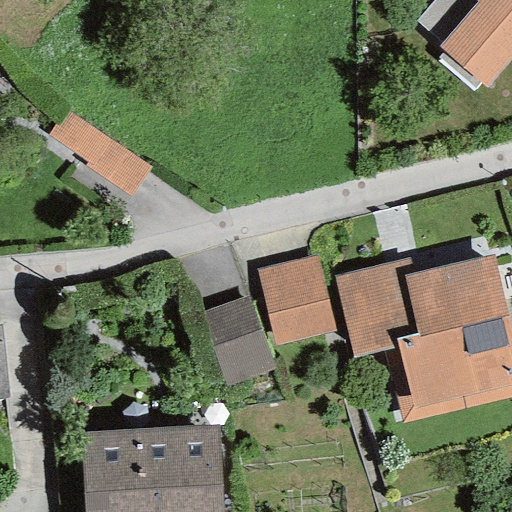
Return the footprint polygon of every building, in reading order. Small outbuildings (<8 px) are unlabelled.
[(472,0),(436,0),(416,25),(442,45),(477,3),(472,0)] [(439,47),(485,89),(511,56),(511,0),(472,0),(477,3),(442,45),(439,47)] [(84,166),(130,197),(150,167),(67,110),(56,125),(53,123),(45,135),(86,163),(84,166)] [(409,257),(332,277),(351,357),(381,351),(401,423),(511,394),(511,341),(492,255),(413,272),(409,257)] [(335,331),(317,256),(256,271),(274,345),(335,331)] [(270,372),(246,297),(201,312),(225,386),(270,372)] [(222,511),(217,426),(80,433),(84,511),(222,511)]
